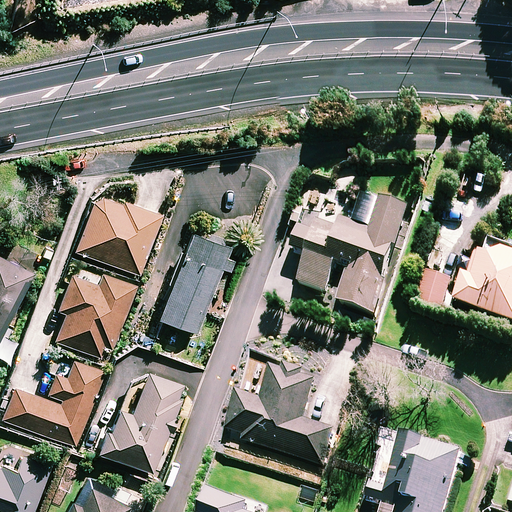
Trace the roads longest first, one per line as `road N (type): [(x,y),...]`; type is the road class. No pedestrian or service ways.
road 1 (trunk): [(0,91),(312,32),(511,36)]
road 2 (trunk): [(511,81),(429,71),(326,73),(0,129)]
road 3 (unknown): [(297,158),(247,151),(103,168),(35,371)]
road 4 (residential): [(511,155),(391,140),(297,158),(240,313)]
road 5 (residential): [(493,415),(474,390),(446,374),(240,313)]
road 6 (residential): [(240,313),(167,511)]
